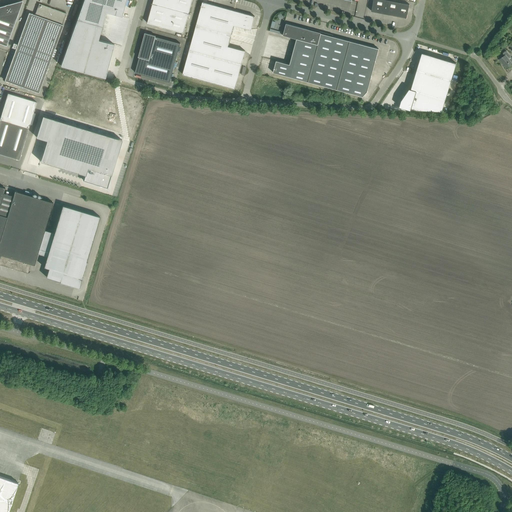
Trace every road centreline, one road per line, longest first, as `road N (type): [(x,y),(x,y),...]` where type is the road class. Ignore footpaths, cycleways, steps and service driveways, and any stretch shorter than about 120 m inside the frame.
road 1 (unclassified): [(503,511),(499,482),(488,475),(0,327)]
road 2 (primary): [(0,306),(437,438),(511,471)]
road 3 (primary): [(511,458),(452,432),(0,294)]
road 4 (unclassified): [(243,101),(369,105),(412,38)]
road 5 (unclassified): [(412,38),(270,1)]
road 6 (unclassified): [(122,77),(187,97),(243,101)]
